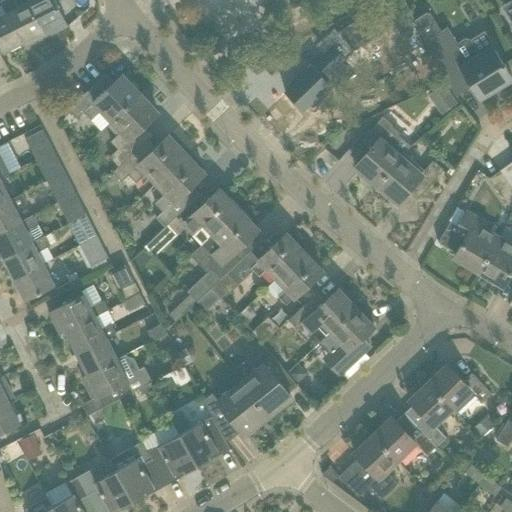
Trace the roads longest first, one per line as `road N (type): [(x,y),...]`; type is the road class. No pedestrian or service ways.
road 1 (residential): [(407,271),(254,136),(136,4)]
road 2 (residential): [(285,470),(447,311)]
road 3 (residential): [(407,271),(511,125)]
road 4 (residential): [(0,104),(62,72),(136,4)]
road 5 (residential): [(48,421),(0,309)]
